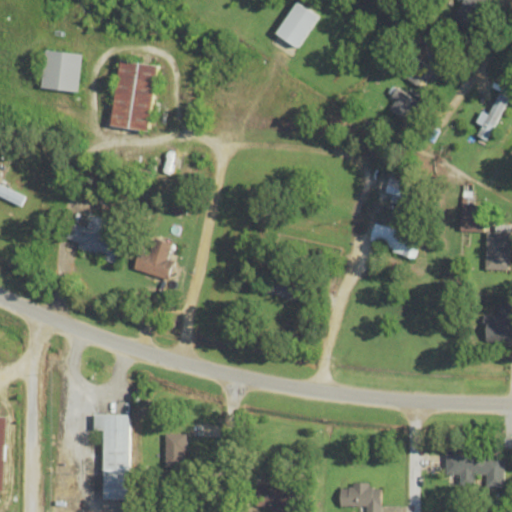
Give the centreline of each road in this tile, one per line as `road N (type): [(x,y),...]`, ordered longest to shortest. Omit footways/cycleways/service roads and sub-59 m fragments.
road 1 (secondary): [(511,402),(381,398),(233,376),(132,350),(0,297)]
road 2 (residential): [(378,191),(352,154),(219,139),(99,137)]
road 3 (residential): [(219,139),(175,361)]
road 4 (residential): [(378,191),(436,133),(511,12)]
road 5 (residential): [(316,389),(328,326),(378,191)]
road 6 (residential): [(26,511),(28,365),(41,317)]
road 7 (residential): [(228,511),(233,376)]
